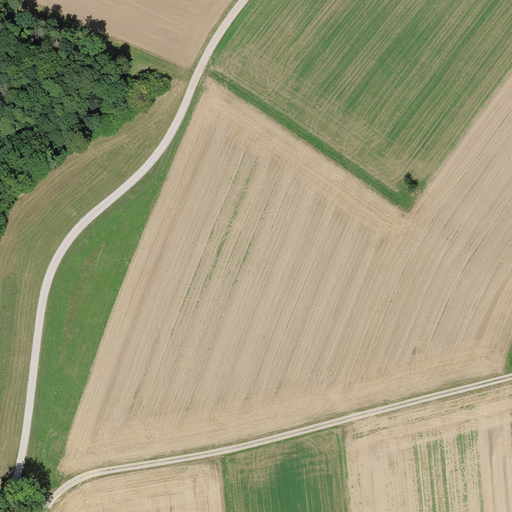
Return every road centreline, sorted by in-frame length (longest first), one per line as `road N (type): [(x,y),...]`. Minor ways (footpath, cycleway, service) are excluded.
road 1 (track): [(2,511),(26,433),(42,298),(57,256),(163,144),(213,41),(244,0)]
road 2 (track): [(43,511),(82,476),(231,448),(511,375)]
road 3 (track): [(7,0),(191,87)]
